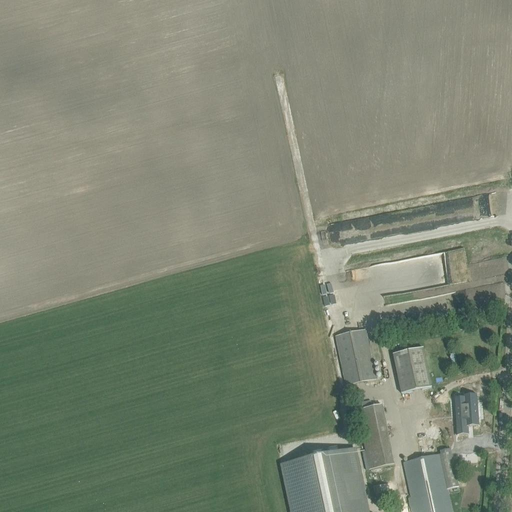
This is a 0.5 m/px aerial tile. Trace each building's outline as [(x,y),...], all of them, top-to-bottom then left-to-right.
[(505,258),(492,259),(493,273),(507,272),(505,258)] [(346,387),(377,381),(366,331),(335,338),(346,387)] [(402,395),(432,388),(424,349),(393,356),(402,395)] [(465,404),(463,440),(475,439),(475,430),(490,429),(493,395),(474,394),(474,404),(465,404)] [(370,471),(395,466),(382,406),(357,411),(370,471)] [(420,460),(404,464),(411,499),(409,500),(411,511),(452,511),(448,491),(448,490),(459,488),(451,451),(450,448),(440,451),(419,455),(419,458),(420,460)] [(282,465),(292,511),(368,511),(355,450),(282,465)]
